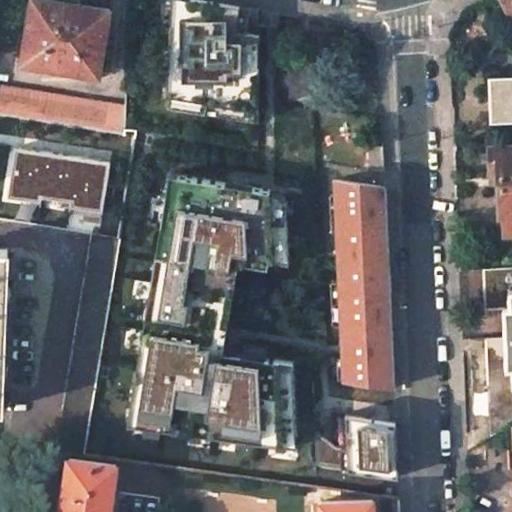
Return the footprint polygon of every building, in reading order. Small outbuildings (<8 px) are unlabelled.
[(109,9),(52,0),(31,0),(22,59),(40,62),(39,66),(81,73),(81,69),(99,72),(109,9)] [(239,6),(205,0),(171,0),(166,95),(258,110),(259,34),(237,31),(239,6)] [(511,0),(499,0),(508,16),(511,13),(511,0)] [(511,76),(488,77),(489,123),(511,122),(511,76)] [(124,104),(0,83),(0,112),(123,132),(124,129),(124,104)] [(123,132),(123,140),(134,141),(136,129),(124,129),(123,132)] [(511,145),(490,147),(492,194),(500,194),(501,239),(511,238),(511,145)] [(16,146),(9,186),(21,188),(20,198),(41,201),(41,196),(70,201),(70,206),(102,211),(108,176),(93,173),(95,158),(16,146)] [(110,161),(95,158),(93,173),(108,176),(110,161)] [(129,423),(296,447),(293,362),(235,352),(234,360),(222,358),(213,356),(218,324),(228,325),(239,262),(268,267),(269,260),(289,263),(286,192),(247,186),(245,201),(236,199),(239,184),(170,173),(167,192),(176,193),(170,226),(162,224),(129,423)] [(382,187),(335,179),(344,379),(393,387),(389,288),(384,187),(382,187)] [(247,186),(239,184),(236,199),(245,201),(247,186)] [(21,188),(9,186),(8,196),(20,198),(21,188)] [(167,192),(162,224),(170,226),(176,193),(167,192)] [(119,238),(92,233),(55,452),(83,455),(119,238)] [(511,267),(483,269),(485,309),(503,308),(504,336),(508,428),(511,425),(511,267)] [(228,325),(218,324),(213,356),(222,358),(228,325)] [(504,336),(486,338),(490,438),(508,428),(504,336)] [(389,421),(345,414),(347,470),(397,478),(395,422),(389,421)] [(116,464),(69,457),(61,511),(108,511),(109,510),(116,464)] [(372,511),(372,499),(320,501),(320,511),(372,511)]
